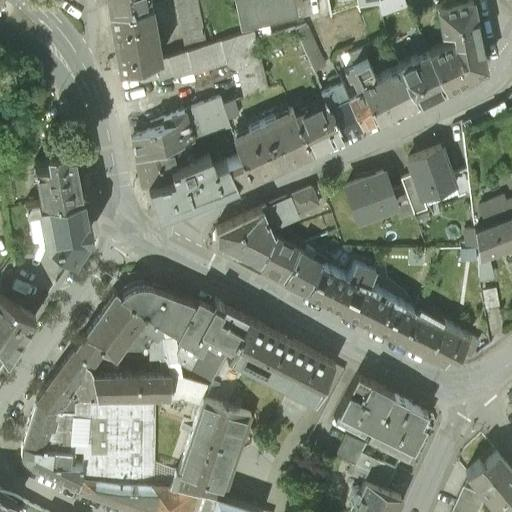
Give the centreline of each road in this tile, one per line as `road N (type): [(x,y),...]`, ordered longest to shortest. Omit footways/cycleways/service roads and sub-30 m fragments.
road 1 (residential): [(150,241),(478,89),(511,57)]
road 2 (tertiary): [(150,241),(464,398)]
road 3 (tertiary): [(7,0),(82,61),(107,101),(129,228)]
road 4 (residential): [(0,410),(129,228)]
road 5 (residential): [(415,511),(464,398)]
